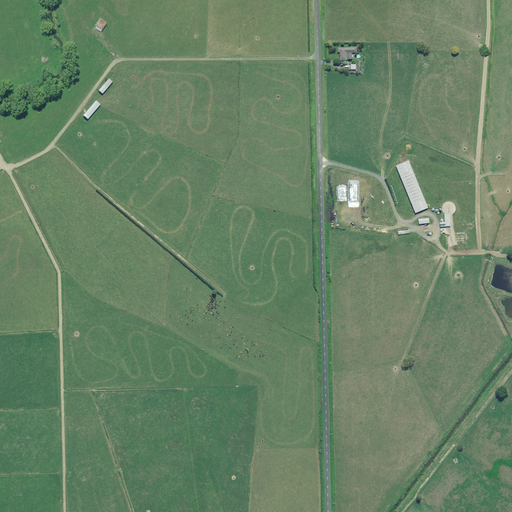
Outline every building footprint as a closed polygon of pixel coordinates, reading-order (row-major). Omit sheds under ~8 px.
[(107,23),(100,18),(95,25),(97,26),(95,28),(101,32),(107,23)] [(357,53),(357,48),(338,48),(338,53),(340,53),(341,61),(348,61),(348,60),(353,59),(353,53),(357,53)] [(113,82),(110,79),(99,91),(103,94),(113,82)] [(101,105),(97,101),(84,116),(88,119),(101,105)] [(394,165),(412,213),(424,208),(406,160),(394,165)] [(451,226),(450,214),(445,214),(445,222),(440,223),(441,227),(451,226)]
